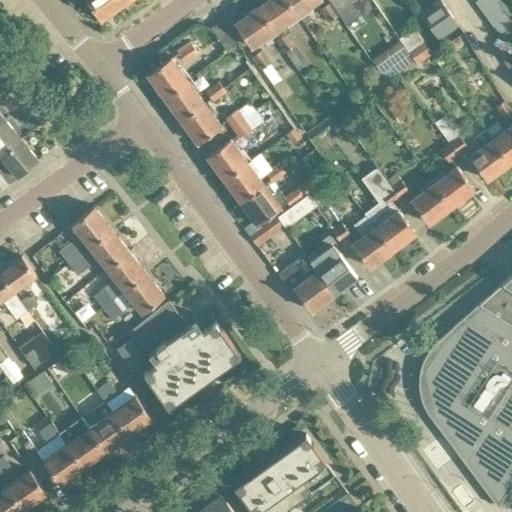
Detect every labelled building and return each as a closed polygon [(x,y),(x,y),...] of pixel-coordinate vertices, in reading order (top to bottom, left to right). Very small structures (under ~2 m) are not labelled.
[(69,0),(72,4),(77,0),(86,0),(100,20),(124,3),(122,0),(69,0)] [(288,0),(266,0),(258,6),(275,30),(274,31),(278,37),(275,39),(285,52),(286,52),(298,70),(308,64),(287,33),(290,31),(285,23),(298,14),(288,0)] [(288,0),(298,14),(317,0),(288,0)] [(328,0),(329,2),(339,14),(345,23),(359,13),(351,2),(354,0),(328,0)] [(440,0),(436,0),(420,11),(438,36),(457,23),(440,0)] [(476,0),(475,1),(482,10),(494,0),(476,0)] [(501,0),(494,0),(482,10),(488,18),(506,5),(501,0)] [(329,2),(320,8),(329,21),(339,14),(329,2)] [(511,13),(506,5),(488,18),(495,28),(511,15),(511,13)] [(235,22),(246,39),(252,46),(274,31),(275,30),(258,6),(235,22)] [(511,15),(495,28),(500,35),(511,26),(511,15)] [(211,28),(223,44),(227,50),(238,42),(222,19),(211,28)] [(424,40),(408,52),(414,59),(414,60),(418,64),(431,54),(433,52),(424,40)] [(178,52),(185,61),(198,52),(191,43),(178,52)] [(405,48),(377,69),(386,81),(414,60),(414,59),(408,52),(405,48)] [(262,71),(272,65),(262,50),(252,56),(262,71)] [(147,74),(164,97),(188,79),(171,56),(147,74)] [(188,79),(164,97),(181,119),(205,102),(188,79)] [(226,92),(218,82),(206,91),(213,101),(226,92)] [(511,113),(511,109),(504,99),(495,106),(505,119),(511,113)] [(205,102),(181,119),(198,142),(221,125),(205,102)] [(402,106),(392,112),(398,122),(408,116),(402,106)] [(226,117),(233,126),(244,118),(237,109),(226,117)] [(244,118),(233,126),(240,136),(251,128),(260,121),(253,111),(244,118)] [(444,115),(433,123),(448,143),(456,154),(468,146),(445,114),(444,115)] [(6,120),(0,124),(0,157),(22,139),(6,120)] [(340,120),(333,125),(338,131),(345,126),(340,120)] [(485,129),(510,162),(511,160),(511,123),(492,138),(485,129)] [(294,127),(285,134),(292,144),(302,137),(294,127)] [(473,138),(480,147),(469,155),(487,179),(510,162),(485,129),(473,138)] [(230,138),(223,144),(207,155),(224,179),(248,162),(230,138)] [(22,139),(0,157),(0,171),(9,183),(38,159),(22,139)] [(448,143),(440,149),(448,160),(456,154),(448,143)] [(241,202),(265,185),(248,162),(224,179),(241,202)] [(284,175),(278,166),(267,175),(271,181),(273,183),(284,175)] [(451,206),(474,189),(457,166),(446,174),(443,170),(431,179),(434,183),(451,206)] [(415,232),(395,204),(401,200),(392,188),(386,180),(377,168),(363,179),(379,201),(365,212),(367,214),(393,249),(415,232)] [(396,172),(386,180),(392,188),(401,200),(410,193),(396,172)] [(451,206),(434,183),(431,179),(420,187),(423,191),(411,200),(428,223),(451,206)] [(265,185),(241,202),(254,219),(244,227),(250,235),(261,226),(259,223),(286,203),(287,202),(283,196),(273,183),(271,181),(265,185)] [(323,183),(308,194),(317,206),(332,195),(323,183)] [(287,202),(286,203),(290,207),(302,198),(294,188),(283,196),(287,202)] [(290,207),(278,216),(285,224),(287,227),(316,206),(306,194),(302,198),(290,207)] [(94,206),(71,223),(89,245),(111,228),(94,206)] [(261,226),(250,235),(257,245),(285,224),(278,216),(277,214),(261,226)] [(363,236),(353,243),(370,266),(393,249),(367,214),(354,224),(363,236)] [(332,231),(341,242),(351,234),(343,223),(332,231)] [(111,228),(89,245),(107,267),(129,250),(111,228)] [(324,242),(306,255),(313,264),(334,293),(357,276),(335,246),(337,244),(328,233),(321,238),(324,242)] [(58,251),(67,263),(80,253),(70,241),(58,251)] [(93,296),(102,307),(146,272),(129,250),(107,267),(115,278),(93,296)] [(80,253),(67,263),(78,275),(90,265),(80,253)] [(304,253),(278,272),(290,289),(294,287),(311,310),(334,293),(313,264),(306,255),(304,253)] [(22,254),(0,270),(0,271),(14,290),(36,274),(22,254)] [(0,271),(0,300),(2,298),(16,317),(19,315),(27,310),(19,300),(13,291),(14,290),(0,271)] [(146,272),(102,307),(112,319),(134,301),(142,311),(164,294),(146,272)] [(511,272),(504,280),(432,346),(429,350),(426,354),(424,358),(422,363),(421,367),(420,372),(419,377),(419,382),(419,387),(420,391),(421,396),(422,401),(424,405),(426,410),(429,414),(498,505),(511,483),(511,272)] [(30,293),(19,300),(27,310),(37,303),(30,293)] [(168,299),(127,332),(133,340),(175,307),(168,299)] [(27,310),(19,315),(26,326),(35,320),(27,310)] [(143,371),(168,406),(240,355),(215,320),(203,329),(196,319),(149,352),(156,362),(143,371)] [(57,350),(42,330),(19,347),(33,367),(57,350)] [(146,360),(130,338),(117,347),(133,369),(146,360)] [(85,371),(78,363),(70,351),(58,359),(68,373),(71,371),(76,378),(85,371)] [(53,383),(43,370),(25,383),(34,396),(53,383)] [(109,381),(97,389),(105,400),(116,392),(109,381)] [(100,420),(89,427),(106,450),(129,433),(112,410),(97,389),(85,398),(100,420)] [(135,394),(112,410),(129,433),(152,418),(135,394)] [(89,428),(80,416),(58,431),(58,432),(59,433),(66,444),(83,467),(106,450),(89,427),(89,428)] [(50,421),(38,430),(46,442),(59,433),(58,432),(58,431),(50,421)] [(234,484),(254,511),(281,511),(335,474),(306,433),(234,484)] [(66,444),(43,460),(60,483),(83,467),(66,444)] [(1,455),(0,456),(0,475),(11,467),(2,455),(1,455)] [(30,470),(7,486),(23,509),(46,492),(30,470)] [(7,486),(0,491),(0,511),(18,511),(23,509),(7,486)] [(348,492),(320,511),(344,511),(356,503),(348,492)] [(233,511),(221,494),(201,508),(203,511),(233,511)]
